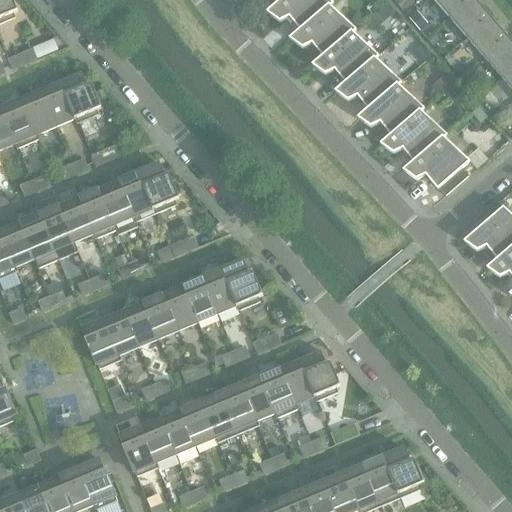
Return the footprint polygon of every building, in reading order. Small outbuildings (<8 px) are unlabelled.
[(18,13),(12,0),(0,0),(0,26),(16,20),(14,15),(18,13)] [(290,42),(333,5),(327,0),(283,0),(267,15),(280,24),(289,19),(300,32),(289,41),(290,42)] [(432,0),(449,19),(471,0),(432,0)] [(467,39),(491,19),(474,0),(471,0),(449,19),(467,39)] [(386,19),(394,11),(388,3),(379,11),(386,19)] [(313,68),(356,31),(330,8),(333,5),(290,42),(303,50),(312,45),(323,58),(312,68),(313,68)] [(423,22),(415,13),(409,19),(416,28),(423,22)] [(484,60),(508,39),(491,19),(467,39),(484,60)] [(336,94),(378,57),(353,34),(356,31),(313,68),(325,76),(335,72),(346,85),(335,94),(336,94)] [(439,42),(433,34),(426,39),(433,48),(439,42)] [(502,80),(511,70),(511,43),(508,39),(484,60),(502,80)] [(431,56),(423,46),(413,54),(421,64),(431,56)] [(36,62),(31,51),(8,61),(13,72),(36,62)] [(358,121),(401,84),(376,61),(378,57),(336,94),(348,103),(358,98),(368,111),(358,120),(358,121)] [(511,91),(511,70),(502,80),(511,91)] [(443,94),(456,82),(448,73),(435,85),(443,94)] [(102,110),(93,90),(91,86),(87,88),(82,75),(61,84),(76,120),(78,125),(99,117),(97,112),(102,110)] [(451,104),(464,92),(456,82),(443,94),(451,104)] [(76,120),(61,84),(41,92),(56,129),(76,120)] [(381,147),(424,110),(398,87),(401,84),(358,121),(371,129),(380,125),(391,137),(380,147),(381,147)] [(107,98),(104,91),(96,95),(98,102),(107,98)] [(56,129),(41,92),(21,101),(36,137),(38,137),(56,129)] [(21,101),(1,109),(17,145),(15,146),(17,151),(40,142),(38,137),(36,137),(21,101)] [(17,145),(1,109),(0,109),(0,152),(15,146),(17,145)] [(479,109),(469,117),(479,128),(488,120),(485,117),(479,109)] [(404,173),(447,136),(421,114),(424,110),(381,147),(393,155),(403,151),(414,164),(403,173),(404,173)] [(461,170),(470,163),(444,140),(447,136),(404,173),(416,182),(426,177),(438,191),(439,190),(446,198),(468,178),(461,170)] [(119,159),(114,148),(92,158),(96,169),(119,159)] [(87,173),(85,168),(83,162),(72,166),(76,177),(87,173)] [(76,177),(72,166),(61,171),(66,182),(76,177)] [(179,201),(171,181),(169,177),(165,178),(160,166),(139,174),(156,216),(177,207),(175,202),(179,201)] [(156,216),(139,174),(119,183),(136,224),(156,216)] [(47,189),(45,185),(43,178),(32,183),(37,194),(47,189)] [(37,194),(32,183),(21,187),(26,198),(37,194)] [(136,224),(119,183),(99,191),(116,233),(118,237),(138,229),(136,224)] [(116,233),(99,191),(79,199),(95,236),(97,241),(116,233)] [(95,236),(79,199),(59,208),(75,245),(95,236)] [(75,245),(59,208),(39,216),(59,262),(78,254),(75,245)] [(487,271),(511,249),(511,217),(504,210),(464,244),(477,253),(487,248),(498,261),(487,270),(487,271)] [(59,262),(39,216),(19,224),(35,261),(39,270),(59,262)] [(35,261),(19,224),(0,232),(0,234),(15,270),(35,261)] [(0,281),(17,274),(15,270),(0,234),(0,281)] [(197,250),(192,239),(170,248),(175,259),(197,250)] [(175,259),(170,248),(158,253),(163,264),(175,259)] [(511,249),(487,271),(500,279),(509,275),(511,277),(511,249)] [(145,271),(143,267),(141,260),(130,265),(134,276),(145,271)] [(263,297),(255,277),(254,278),(253,273),(248,275),(243,262),(222,271),(238,308),(240,313),(261,304),(259,299),(263,297)] [(134,276),(130,265),(119,270),(124,281),(134,276)] [(238,308),(222,271),(202,279),(218,316),(238,308)] [(105,288),(103,283),(101,277),(90,282),(95,293),(105,288)] [(218,316),(202,279),(182,288),(198,325),(218,316)] [(95,293),(90,282),(79,286),(84,297),(95,293)] [(198,325),(182,288),(162,296),(178,333),(198,325)] [(66,305),(64,300),(61,294),(50,298),(55,309),(66,305)] [(178,333),(162,296),(143,305),(158,341),(178,333)] [(55,309),(50,298),(39,303),(44,314),(55,309)] [(158,341),(143,305),(123,313),(138,350),(158,341)] [(25,322),(23,317),(21,311),(10,315),(14,327),(25,322)] [(138,350),(123,313),(103,321),(118,358),(138,350)] [(118,358),(103,321),(82,330),(99,372),(120,363),(118,358)] [(280,347),(276,336),(253,345),(258,356),(280,347)] [(249,360),(247,355),(244,349),(233,353),(238,364),(249,360)] [(238,364),(233,353),(222,358),(227,369),(238,364)] [(341,388),(333,368),(332,368),(331,364),(326,366),(321,353),(300,362),(318,403),(339,394),(337,390),(341,388)] [(318,403),(300,362),(280,370),(298,412),(299,411),(297,406),(315,399),(316,404),(318,403)] [(209,377),(207,372),(204,365),(193,370),(198,381),(209,377)] [(198,381),(193,370),(182,374),(187,386),(198,381)] [(298,412),(280,370),(260,378),(278,420),(298,412)] [(278,420),(260,378),(241,387),(258,428),(259,428),(257,423),(275,416),(277,420),(278,420)] [(0,428),(18,421),(7,396),(0,380),(0,379),(0,428)] [(169,393),(167,389),(164,382),(153,386),(158,398),(169,393)] [(158,398),(153,386),(142,391),(147,402),(158,398)] [(258,428),(241,387),(221,395),(238,437),(258,428)] [(238,437),(221,395),(201,403),(217,445),(238,437)] [(129,410),(127,406),(124,399),(113,404),(117,415),(129,410)] [(217,445),(201,403),(180,412),(196,449),(215,441),(217,445)] [(196,449),(180,412),(161,420),(176,457),(196,449)] [(176,457),(161,420),(141,429),(158,470),(160,469),(158,465),(176,457)] [(358,437),(354,426),(331,436),(336,447),(358,437)] [(158,470),(141,429),(120,437),(137,479),(158,470)] [(327,450),(325,446),(322,439),(311,444),(316,455),(327,450)] [(316,455),(311,444),(300,449),(305,460),(316,455)] [(424,485),(416,465),(414,461),(410,463),(404,450),(384,459),(401,500),(422,491),(420,487),(424,485)] [(41,463),(36,452),(25,456),(30,467),(41,463)] [(287,467),(285,462),(282,456),(272,461),(276,472),(287,467)] [(401,500),(384,459),(363,467),(381,509),(401,500)] [(117,503),(107,478),(100,461),(79,470),(96,511),(117,503)] [(276,472),(272,461),(261,465),(265,476),(276,472)] [(372,511),(381,509),(363,467),(344,475),(358,511),(372,511)] [(95,511),(96,511),(79,470),(59,479),(73,511),(82,511),(93,507),(95,511)] [(247,484),(245,479),(242,473),(231,477),(236,488),(247,484)] [(358,511),(344,475),(324,484),(335,511),(358,511)] [(236,488),(231,477),(221,482),(225,493),(236,488)] [(73,511),(59,479),(39,487),(49,511),(73,511)] [(335,511),(324,484),(304,492),(312,511),(335,511)] [(49,511),(39,487),(19,495),(26,511),(49,511)] [(207,501),(205,496),(202,490),(192,494),(196,505),(207,501)] [(312,511),(304,492),(284,500),(288,511),(312,511)] [(196,505),(192,494),(180,499),(185,510),(196,505)] [(26,511),(19,495),(0,503),(0,504),(3,511),(26,511)] [(288,511),(284,500),(264,509),(264,511),(288,511)]
